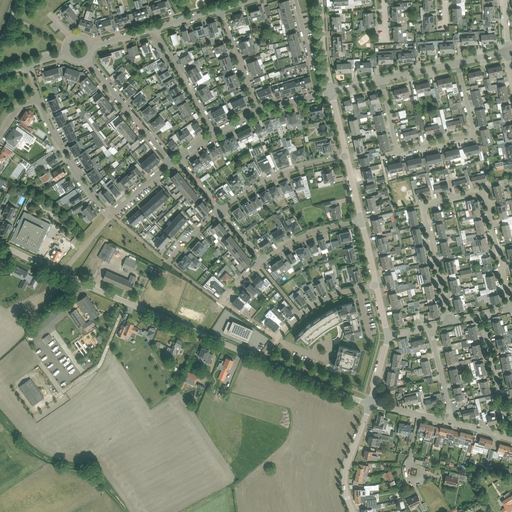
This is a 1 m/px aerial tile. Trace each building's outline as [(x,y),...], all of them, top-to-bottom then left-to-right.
[(152,15),(151,13),(154,12),(154,14),(160,12),(161,12),(157,0),(154,1),(155,4),(149,6),(152,15)] [(160,0),(158,0),(157,0),(161,12),(162,12),(162,11),(167,10),(167,8),(171,7),(167,1),(162,2),(160,0)] [(331,1),(332,9),(338,9),(342,9),(340,0),(334,0),(334,1),(331,1)] [(347,0),(340,0),(342,9),(342,6),(345,6),(345,8),(352,8),(351,0),(349,0),(348,0),(347,0)] [(351,0),(352,8),(355,8),(355,5),(361,5),(360,0),(351,0)] [(137,11),(131,13),(133,20),(136,19),(137,21),(142,19),(143,19),(140,7),(139,7),(137,1),(134,1),(137,11)] [(392,7),(393,14),(401,13),(400,9),(404,9),(404,6),(408,6),(407,3),(404,3),(396,3),(396,6),(392,7)] [(420,7),(421,14),(428,13),(428,10),(432,10),(432,3),(424,4),(424,7),(420,7)] [(67,4),(61,9),(64,11),(62,13),(66,17),(66,18),(78,8),(79,7),(77,4),(73,7),(71,9),(67,4)] [(489,4),(482,4),(482,10),(485,10),(486,14),(494,13),(494,6),(489,7),(489,4)] [(120,8),(121,13),(125,24),(126,24),(131,22),(130,21),(133,20),(131,13),(125,15),(122,5),(119,6),(120,8)] [(453,9),(453,16),(461,15),(465,15),(465,11),(465,5),(457,5),(457,9),(453,9)] [(143,6),(140,7),(143,19),(144,19),(149,17),(149,15),(152,15),(149,6),(149,8),(144,10),(143,6)] [(78,8),(66,18),(67,19),(71,23),(72,22),(74,24),(78,20),(78,19),(75,15),(80,11),(78,8)] [(114,18),(113,19),(115,25),(118,25),(118,26),(123,25),(125,24),(121,13),(120,8),(116,9),(117,13),(113,14),(114,18)] [(259,9),(250,12),(252,18),(257,16),(258,21),(266,19),(263,10),(260,11),(259,9)] [(78,20),(74,24),(76,26),(76,28),(78,28),(81,28),(83,29),(85,29),(90,11),(87,10),(84,20),(78,19),(78,20)] [(368,13),(368,10),(358,10),(359,17),(364,17),(364,20),(372,20),(372,13),(368,13)] [(90,11),(85,29),(86,30),(88,31),(91,32),(93,33),(94,32),(96,31),(95,26),(95,24),(93,23),(94,19),(91,18),(93,12),(90,11)] [(290,11),(282,13),(279,14),(280,19),(281,19),(283,18),(292,16),(290,11)] [(237,25),(241,24),(242,25),(244,25),(244,26),(250,24),(250,22),(248,18),(245,19),(244,18),(243,18),(242,14),(240,14),(240,13),(236,14),(236,15),(235,16),(235,19),(233,20),(234,23),(233,24),(235,28),(238,27),(237,25)] [(332,17),(333,24),(341,24),(340,20),(344,20),(343,13),(336,14),(336,17),(332,17)] [(401,13),(393,14),(393,20),(397,20),(397,23),(405,23),(405,22),(407,22),(406,18),(405,16),(401,17),(401,13)] [(428,13),(421,14),(421,20),(422,20),(422,23),(425,23),(425,24),(433,23),(433,16),(429,16),(428,13)] [(483,24),(484,24),(490,23),(490,20),(495,20),(494,13),(486,14),(486,18),(483,18),(483,24)] [(461,15),(453,16),(453,22),(457,22),(458,25),(467,25),(466,19),(461,19),(461,15)] [(106,17),(103,18),(106,30),(107,29),(112,28),(112,26),(115,25),(113,19),(107,20),(106,17)] [(100,22),(95,24),(95,26),(96,31),(99,30),(100,32),(105,30),(106,30),(103,18),(99,19),(100,22)] [(357,30),(353,30),(353,33),(361,33),(361,30),(369,30),(369,27),(373,27),(372,20),(364,20),(360,20),(361,24),(359,24),(359,28),(357,30)] [(208,31),(209,34),(210,39),(216,37),(214,32),(218,31),(215,21),(209,23),(211,30),(208,31)] [(293,22),(285,24),(282,24),(281,25),(281,27),(281,29),(283,30),(283,33),(285,32),(291,31),(290,28),(294,27),(293,26),(294,26),(293,22)] [(337,34),(345,33),(344,23),(341,24),(333,24),(333,31),(337,31),(337,34)] [(393,27),(394,33),(402,33),(402,29),(406,29),(405,23),(397,23),(398,26),(393,27)] [(422,34),(425,34),(430,33),(430,30),(434,30),(433,23),(425,24),(425,27),(421,27),(422,34)] [(194,30),(195,32),(195,34),(197,34),(197,37),(200,36),(200,37),(209,34),(208,31),(206,27),(204,28),(203,25),(195,28),(195,30),(194,30)] [(182,35),(183,39),(184,39),(185,41),(188,40),(188,43),(192,42),(192,43),(196,42),(193,33),(190,34),(190,33),(188,33),(187,30),(182,31),(183,35),(182,35)] [(291,31),(285,32),(286,36),(288,35),(289,40),(297,38),(296,34),(295,33),(292,34),(291,31)] [(484,31),(478,32),(478,38),(482,38),(482,44),(489,43),(488,35),(485,35),(484,31)] [(458,40),(457,40),(462,40),(462,45),(469,44),(468,36),(468,32),(458,33),(458,34),(458,39),(458,40)] [(472,32),(468,32),(468,36),(469,44),(476,44),(475,38),(478,38),(478,32),(472,32)] [(169,36),(169,37),(168,37),(168,38),(169,39),(172,45),(173,45),(172,44),(173,44),(174,45),(179,43),(179,41),(181,40),(180,35),(177,36),(176,33),(171,35),(170,35),(169,35),(169,36)] [(333,37),(334,44),(342,43),(342,40),(345,40),(345,33),(337,34),(337,37),(333,37)] [(402,33),(394,33),(394,40),(398,40),(399,43),(407,43),(406,36),(402,37),(402,33)] [(446,40),(447,44),(447,52),(454,52),(454,46),(457,46),(457,40),(458,40),(458,39),(458,34),(455,34),(453,37),(453,40),(446,40)] [(242,44),(241,44),(242,48),(254,44),(252,39),(251,39),(250,36),(244,38),(245,41),(241,42),(242,44)] [(420,37),(416,37),(417,49),(420,48),(420,54),(427,54),(426,41),(426,42),(426,46),(423,46),(423,42),(420,42),(420,37)] [(430,41),(426,41),(427,54),(434,53),(434,48),(437,47),(436,41),(430,41)] [(443,41),(436,41),(437,47),(440,47),(440,53),(447,52),(447,44),(443,44),(443,41)] [(140,47),(141,52),(142,54),(143,57),(152,54),(156,59),(160,56),(156,49),(155,50),(154,48),(154,49),(153,48),(154,47),(153,47),(151,44),(149,45),(149,42),(144,43),(144,44),(142,45),(143,46),(140,47)] [(299,43),(290,45),(287,46),(289,51),(292,51),(300,49),(299,43)] [(342,43),(334,44),(334,51),(338,51),(339,54),(345,53),(346,53),(346,47),(342,47),(342,43)] [(216,54),(217,57),(223,55),(222,52),(225,50),(225,49),(226,49),(224,44),(215,47),(217,53),(216,54)] [(254,44),(242,48),(244,53),(245,53),(246,54),(249,53),(250,56),(255,54),(256,53),(255,49),(255,47),(255,45),(254,44)] [(128,49),(129,54),(130,55),(126,56),(128,62),(129,61),(131,63),(135,61),(134,59),(136,58),(140,57),(137,45),(132,47),(128,49)] [(378,45),(375,46),(375,58),(379,58),(379,63),(386,63),(385,51),(379,51),(378,45)] [(101,60),(103,62),(102,63),(101,62),(110,74),(114,71),(111,66),(112,66),(112,65),(113,65),(114,64),(114,63),(114,62),(114,61),(114,60),(114,59),(116,59),(122,56),(121,50),(123,50),(122,49),(103,55),(103,56),(107,54),(107,56),(102,57),(101,57),(101,58),(101,59),(101,60)] [(409,53),(405,54),(406,62),(413,61),(412,56),(415,55),(415,49),(409,49),(409,53)] [(389,51),(385,51),(386,63),(393,63),(392,57),(396,57),(395,50),(389,51)] [(401,50),(395,50),(396,57),(399,57),(399,62),(406,62),(405,54),(405,52),(402,53),(401,50)] [(180,59),(183,63),(184,63),(184,64),(187,62),(189,65),(195,62),(193,59),(191,59),(188,54),(180,59)] [(301,54),(293,56),(294,61),(293,62),(294,65),(299,63),(299,60),(305,59),(304,56),(302,56),(301,54)] [(223,55),(217,57),(218,60),(220,60),(222,65),(231,62),(229,57),(228,58),(227,57),(224,58),(223,55)] [(249,64),(249,65),(250,69),(259,66),(263,64),(261,59),(262,58),(260,55),(251,58),(253,62),(249,63),(249,64)] [(368,63),(364,63),(364,71),(371,71),(371,65),(374,65),(374,58),(367,59),(368,63)] [(348,64),(344,64),(344,72),(351,72),(351,66),(354,66),(354,59),(347,60),(348,64)] [(360,59),(354,59),(354,66),(357,66),(357,71),(364,71),(364,63),(360,63),(360,59)] [(189,72),(188,73),(190,77),(199,72),(201,71),(199,66),(200,65),(197,60),(195,62),(193,62),(189,65),(191,69),(188,71),(189,72)] [(157,67),(160,72),(164,69),(167,68),(166,67),(167,66),(165,63),(164,63),(164,62),(163,63),(162,61),(157,64),(155,61),(145,67),(147,70),(149,69),(150,70),(153,69),(154,69),(157,67)] [(231,62),(222,65),(224,71),(222,71),(223,75),(229,72),(228,69),(232,68),(231,67),(232,66),(231,62)] [(123,66),(118,71),(114,74),(116,77),(116,78),(115,79),(116,80),(115,83),(118,83),(120,85),(127,79),(124,75),(125,75),(125,73),(125,72),(125,70),(123,66)] [(259,66),(250,69),(252,74),(253,73),(253,75),(257,73),(258,76),(264,74),(263,71),(261,71),(259,66)] [(501,66),(494,67),(496,75),(503,74),(501,66)] [(64,68),(61,69),(63,74),(62,75),(67,77),(66,80),(68,81),(70,81),(73,70),(72,70),(69,69),(67,68),(65,67),(64,68)] [(488,69),(489,74),(490,81),(493,80),(492,76),(496,75),(494,67),(488,69)] [(53,69),(52,70),(55,81),(58,80),(57,77),(62,75),(63,74),(61,69),(58,70),(58,68),(53,70),(53,69)] [(159,82),(167,78),(171,75),(168,70),(166,72),(164,69),(160,72),(155,75),(159,82)] [(46,73),(43,74),(45,81),(51,79),(52,82),(55,81),(52,70),(50,70),(45,72),(46,73)] [(73,70),(70,81),(73,82),(74,79),(79,81),(80,79),(84,76),(82,74),(82,72),(79,72),(77,71),(74,71),(73,70)] [(481,70),(474,72),(476,80),(483,78),(481,70)] [(199,72),(190,77),(193,81),(194,80),(194,82),(198,80),(200,84),(206,81),(207,80),(206,77),(204,78),(203,76),(202,77),(199,72)] [(229,72),(223,75),(225,78),(226,77),(228,83),(237,80),(236,75),(235,75),(234,74),(231,76),(229,72)] [(476,80),(474,72),(468,73),(470,81),(476,80)] [(76,94),(91,82),(90,81),(87,77),(86,78),(84,76),(80,79),(79,81),(82,85),(80,87),(82,89),(76,94)] [(303,76),(298,77),(299,80),(301,89),(307,87),(304,79),(303,76)] [(298,77),(293,79),(294,82),(296,90),(301,89),(299,80),(298,77)] [(450,77),(444,79),(446,90),(453,88),(454,93),(458,92),(456,84),(452,85),(450,77)] [(129,97),(133,94),(133,95),(135,93),(136,91),(133,88),(134,87),(132,85),(136,82),(133,78),(128,82),(130,84),(123,90),(129,97)] [(167,78),(159,82),(158,83),(160,86),(161,85),(162,86),(163,87),(166,86),(167,88),(173,85),(176,83),(175,82),(176,81),(174,79),(173,79),(173,78),(168,81),(167,78)] [(288,80),(289,83),(291,92),(296,90),(294,82),(293,79),(288,80)] [(438,91),(435,92),(437,100),(438,102),(441,102),(440,98),(439,93),(443,92),(443,91),(446,90),(444,79),(437,80),(438,85),(439,88),(438,88),(438,91)] [(237,80),(228,83),(230,89),(229,89),(230,93),(233,92),(236,90),(235,87),(238,86),(238,85),(239,84),(237,80)] [(283,82),(283,85),(286,93),(291,92),(289,83),(288,80),(283,82)] [(200,91),(199,92),(201,96),(210,91),(207,86),(208,85),(206,81),(200,84),(202,88),(199,90),(200,91)] [(91,82),(76,94),(78,97),(87,90),(91,95),(96,91),(94,88),(95,87),(92,83),(91,82)] [(283,82),(277,84),(278,86),(281,95),(286,93),(283,85),(283,82)] [(429,82),(422,84),(424,92),(425,95),(431,94),(430,90),(429,82)] [(277,84),(272,85),(273,88),(274,91),(275,96),(281,95),(278,86),(277,84)] [(422,84),(415,85),(417,93),(424,92),(422,84)] [(173,85),(167,88),(164,90),(167,95),(170,93),(172,96),(176,93),(180,91),(177,86),(172,89),(170,86),(173,85)] [(269,88),(263,90),(267,99),(271,97),(271,96),(272,96),(271,92),(274,91),(273,88),(272,85),(269,86),(269,88)] [(497,94),(499,94),(507,92),(506,85),(495,88),(497,94)] [(407,87),(400,89),(403,99),(409,98),(407,87)] [(403,99),(400,89),(394,90),(396,101),(403,99)] [(142,90),(135,95),(137,98),(134,101),(133,102),(136,105),(137,104),(139,108),(147,101),(142,96),(145,94),(142,90)] [(210,91),(201,96),(204,100),(205,100),(205,101),(209,99),(210,102),(216,99),(214,95),(215,95),(212,90),(210,91)] [(263,90),(258,92),(261,100),(262,100),(262,101),(267,99),(263,90)] [(471,92),(473,99),(481,97),(479,90),(471,92)] [(91,102),(94,99),(98,104),(105,98),(101,93),(98,95),(97,93),(97,92),(89,99),(91,102)] [(496,99),(497,104),(507,102),(506,99),(508,99),(507,92),(499,94),(500,98),(496,99)] [(167,99),(169,102),(170,101),(170,102),(172,103),(175,101),(176,104),(182,100),(185,99),(184,97),(185,97),(183,94),(182,95),(182,94),(177,96),(176,93),(172,96),(167,99)] [(48,101),(50,106),(59,103),(60,102),(57,94),(50,97),(51,99),(48,101)] [(370,96),(371,100),(372,103),(372,106),(376,105),(375,102),(379,102),(377,94),(370,96)] [(247,96),(237,101),(241,109),(246,107),(245,106),(247,105),(246,104),(249,102),(247,96)] [(357,99),(358,103),(359,106),(360,109),(366,108),(366,105),(369,104),(368,100),(365,101),(364,97),(357,99)] [(481,97),(473,99),(475,107),(483,105),(481,97)] [(105,98),(98,104),(101,108),(109,102),(105,98)] [(448,99),(450,104),(450,107),(457,106),(456,103),(453,103),(452,98),(448,99)] [(182,100),(176,104),(172,106),(174,110),(176,109),(177,110),(179,109),(180,112),(189,107),(186,101),(183,103),(182,100)] [(346,111),(349,111),(350,111),(353,111),(355,117),(356,117),(358,116),(356,110),(355,104),(352,105),(351,100),(344,102),(346,111)] [(228,103),(229,105),(231,109),(234,108),(235,111),(237,110),(237,111),(241,109),(237,101),(232,103),(231,102),(228,103)] [(109,102),(101,108),(99,110),(103,114),(105,113),(112,107),(109,102)] [(507,102),(497,104),(498,110),(502,109),(503,113),(511,111),(510,104),(507,105),(507,102)] [(59,103),(50,106),(52,112),(61,108),(59,103)] [(85,111),(83,108),(84,107),(82,105),(79,108),(81,111),(83,113),(84,115),(85,114),(87,112),(88,112),(87,110),(85,111)] [(217,109),(217,110),(222,119),(226,117),(226,116),(227,115),(225,112),(228,110),(226,106),(225,105),(217,109)] [(311,108),(312,112),(312,115),(316,115),(317,118),(324,116),(323,113),(324,113),(322,105),(311,108)] [(152,108),(150,106),(142,112),(148,120),(152,117),(154,116),(154,115),(156,114),(156,113),(158,111),(154,106),(152,108)] [(112,107),(105,113),(103,114),(107,119),(104,122),(106,124),(116,116),(114,114),(117,112),(113,107),(112,107)] [(189,107),(180,112),(182,114),(179,115),(182,121),(190,117),(188,114),(192,112),(189,107)] [(55,117),(57,122),(67,117),(65,112),(68,111),(67,108),(60,111),(61,114),(55,117)] [(476,111),(478,118),(485,116),(483,109),(476,111)] [(21,121),(19,124),(28,130),(30,127),(27,126),(32,119),(36,122),(38,121),(36,114),(34,115),(33,114),(34,113),(29,110),(29,111),(27,110),(22,118),(21,117),(20,119),(22,121),(21,122),(21,121)] [(214,116),(216,121),(217,120),(217,121),(222,119),(217,110),(212,113),(211,111),(207,112),(211,118),(214,116)] [(403,110),(399,112),(399,116),(400,119),(407,117),(405,110),(403,110)] [(437,122),(431,123),(433,132),(440,131),(439,125),(443,124),(442,120),(439,110),(437,110),(438,117),(436,117),(437,122)] [(511,116),(511,111),(503,113),(500,113),(501,120),(503,119),(504,119),(511,117),(511,116)] [(288,117),(285,118),(286,123),(288,129),(292,128),(290,123),(294,122),(294,123),(298,122),(295,112),(292,113),(291,112),(288,113),(288,114),(287,114),(288,117)] [(349,121),(351,128),(358,126),(358,123),(361,122),(360,119),(368,117),(368,116),(367,114),(361,115),(358,116),(356,117),(356,119),(349,121)] [(374,116),(376,124),(383,122),(382,114),(374,116)] [(418,115),(420,124),(421,130),(422,130),(426,130),(427,134),(433,132),(431,123),(428,124),(428,127),(425,128),(424,120),(422,121),(421,114),(418,115)] [(278,120),(274,121),(278,131),(280,135),(283,134),(282,126),(282,124),(286,123),(285,118),(284,115),(279,116),(280,117),(277,118),(278,120)] [(464,115),(453,118),(455,127),(462,126),(461,124),(466,123),(464,115)] [(485,116),(478,118),(479,126),(487,124),(485,116)] [(67,117),(57,122),(59,127),(62,126),(70,123),(69,122),(67,117)] [(118,128),(125,122),(121,117),(118,120),(116,118),(117,117),(116,117),(107,125),(108,124),(110,127),(112,125),(115,129),(113,132),(118,128)] [(162,121),(159,118),(155,120),(155,121),(151,124),(152,124),(151,125),(153,128),(154,127),(157,130),(163,125),(167,130),(173,126),(170,122),(168,124),(167,122),(165,123),(163,120),(162,121)] [(446,120),(447,124),(448,129),(455,127),(453,118),(446,120)] [(263,122),(266,128),(268,132),(272,130),(274,133),(278,131),(274,121),(271,123),(270,119),(263,122)] [(69,122),(70,123),(62,126),(64,131),(72,127),(75,126),(72,121),(70,122),(69,122)] [(504,123),(501,123),(503,133),(507,132),(511,131),(511,124),(510,121),(504,123)] [(125,122),(118,128),(122,133),(129,127),(125,122)] [(192,122),(188,125),(192,130),(194,129),(198,134),(200,132),(200,133),(202,131),(203,130),(197,122),(195,124),(194,123),(192,122)] [(383,122),(376,124),(377,131),(385,130),(383,122)] [(253,126),(256,132),(257,134),(259,133),(261,135),(262,135),(263,137),(268,134),(268,132),(266,128),(262,129),(260,123),(253,126)] [(325,124),(319,125),(319,128),(318,128),(320,136),(328,134),(327,129),(326,130),(325,124)] [(185,131),(182,133),(188,140),(189,140),(189,141),(191,139),(190,139),(193,137),(189,132),(192,130),(188,125),(184,127),(184,130),(185,131)] [(8,141),(5,146),(9,149),(12,151),(15,147),(15,146),(19,140),(22,142),(23,140),(26,142),(27,141),(31,144),(34,138),(17,126),(15,130),(14,129),(12,131),(10,134),(9,135),(9,136),(6,139),(8,141)] [(358,126),(351,128),(352,135),(361,132),(362,135),(365,134),(364,131),(365,131),(362,129),(359,130),(358,126)] [(72,127),(64,131),(67,136),(75,132),(72,127)] [(129,127),(122,133),(125,137),(133,131),(129,127)] [(250,127),(244,131),(248,139),(252,137),(254,142),(260,139),(257,134),(256,132),(253,134),(250,127)] [(409,128),(410,131),(412,137),(418,136),(417,130),(413,130),(412,127),(409,128)] [(409,128),(408,128),(403,129),(405,139),(412,137),(410,131),(409,128)] [(488,129),(485,129),(481,130),(484,146),(492,144),(488,129)] [(133,131),(125,137),(129,142),(136,136),(133,131)] [(240,140),(237,142),(239,145),(241,149),(246,146),(244,141),(248,139),(244,131),(237,134),(240,140)] [(75,132),(67,136),(69,141),(77,138),(75,132)] [(175,134),(173,135),(177,141),(180,139),(183,144),(186,142),(186,143),(188,142),(187,141),(188,140),(182,133),(180,134),(179,133),(177,133),(175,134)] [(378,135),(380,143),(388,141),(386,133),(378,135)] [(168,143),(169,144),(168,145),(169,146),(170,146),(173,151),(174,150),(175,151),(176,150),(176,149),(178,147),(175,142),(177,141),(173,135),(170,138),(170,140),(170,141),(168,143)] [(137,136),(136,136),(129,142),(127,144),(133,151),(139,145),(138,143),(141,141),(137,136)] [(231,144),(228,146),(230,150),(231,152),(237,149),(236,147),(239,145),(237,142),(234,136),(228,139),(231,144)] [(354,140),(355,147),(363,145),(362,141),(365,141),(364,137),(354,140)] [(327,139),(314,142),(316,148),(319,147),(321,146),(322,150),(323,149),(324,155),(328,154),(328,152),(332,151),(332,150),(333,150),(332,147),(331,147),(330,142),(327,143),(327,139)] [(220,147),(217,149),(220,154),(221,155),(224,153),(225,153),(227,152),(228,152),(228,151),(230,150),(228,146),(225,141),(219,144),(221,147),(220,147)] [(388,141),(380,143),(381,145),(382,150),(389,149),(388,141)] [(72,146),(69,147),(72,152),(81,147),(80,146),(78,142),(77,143),(72,146)] [(504,143),(498,144),(497,144),(498,148),(502,147),(503,151),(502,151),(503,155),(511,152),(511,145),(510,145),(509,142),(505,143),(504,143)] [(363,145),(355,147),(357,153),(367,151),(367,148),(364,149),(363,145)] [(478,145),(471,146),(473,154),(479,152),(482,151),(481,145),(478,146),(478,145)] [(81,147),(72,152),(75,157),(78,156),(84,151),(86,151),(82,146),(81,147)] [(110,148),(108,149),(110,151),(112,153),(113,155),(118,151),(114,147),(113,148),(112,146),(109,148),(110,148)] [(211,154),(209,155),(212,160),(213,162),(217,159),(215,157),(220,154),(217,149),(215,146),(209,150),(211,154)] [(462,149),(464,159),(464,160),(467,159),(466,158),(467,158),(466,155),(473,154),(471,146),(464,148),(464,149),(462,149)] [(12,153),(4,147),(0,153),(0,152),(0,169),(2,171),(2,170),(5,167),(4,167),(5,166),(2,163),(7,156),(9,158),(12,153)] [(294,147),(291,147),(293,152),(294,156),(295,161),(307,158),(305,153),(304,148),(297,150),(295,151),(294,147)] [(84,151),(78,156),(81,160),(87,156),(89,155),(90,155),(88,152),(91,150),(90,148),(86,151),(84,151)] [(287,148),(273,153),(275,159),(275,160),(276,162),(278,167),(279,167),(280,168),(283,167),(283,166),(289,163),(286,155),(289,154),(288,149),(287,148)] [(459,149),(452,151),(454,158),(454,160),(461,158),(461,159),(464,159),(462,149),(459,150),(459,149)] [(368,154),(369,157),(360,159),(361,166),(373,163),(372,160),(374,159),(373,155),(379,154),(379,151),(376,152),(368,154)] [(445,153),(443,154),(444,160),(454,158),(452,151),(445,152),(445,153)] [(205,162),(202,164),(205,168),(206,169),(211,166),(210,164),(209,161),(212,160),(209,155),(206,152),(205,153),(204,152),(201,154),(202,155),(201,156),(205,162)] [(511,152),(503,155),(505,154),(506,158),(505,158),(505,161),(504,161),(504,164),(511,163),(510,161),(511,160),(511,152)] [(149,157),(156,164),(160,161),(154,153),(149,157)] [(50,156),(49,156),(47,154),(37,160),(40,165),(41,166),(45,164),(45,165),(46,165),(49,163),(51,166),(58,161),(56,159),(57,158),(54,154),(50,157),(50,156)] [(268,160),(259,164),(262,171),(264,170),(265,173),(271,170),(270,168),(272,167),(271,166),(275,165),(270,154),(266,156),(268,160)] [(440,154),(433,155),(435,162),(444,160),(443,154),(440,154)] [(87,156),(81,160),(84,165),(92,160),(89,155),(87,156)] [(426,158),(424,158),(425,165),(427,172),(430,172),(428,164),(435,162),(433,155),(426,157),(426,158)] [(92,160),(84,165),(87,170),(91,167),(97,163),(95,161),(97,159),(96,157),(92,160)] [(145,160),(151,168),(156,164),(149,157),(145,160)] [(205,168),(202,164),(198,158),(191,163),(196,170),(201,167),(203,169),(205,168)] [(421,158),(414,159),(416,167),(425,165),(424,158),(421,159),(421,158)] [(407,162),(404,163),(406,169),(407,172),(410,171),(409,168),(416,167),(414,159),(407,161),(407,162)] [(140,164),(147,172),(151,168),(145,160),(140,164)] [(249,170),(244,173),(246,177),(248,177),(250,181),(256,178),(255,177),(258,176),(255,171),(258,169),(254,161),(248,164),(249,166),(247,168),(249,170)] [(401,162),(395,164),(396,171),(406,169),(404,163),(402,163),(401,162)] [(26,170),(25,172),(28,175),(31,173),(36,170),(35,168),(32,163),(30,165),(26,170)] [(93,170),(87,174),(88,176),(87,176),(89,178),(90,179),(100,173),(96,168),(98,166),(97,163),(91,167),(93,170)] [(131,171),(137,179),(138,179),(142,174),(140,172),(143,170),(137,163),(130,169),(131,171)] [(372,169),(368,170),(363,171),(364,179),(372,177),(371,173),(375,172),(376,171),(375,169),(382,167),(382,164),(377,165),(371,166),(372,169)] [(385,167),(387,173),(388,176),(390,176),(390,173),(396,171),(395,164),(388,165),(388,166),(385,167)] [(63,171),(61,168),(48,176),(46,174),(41,177),(44,182),(49,179),(49,178),(53,175),(56,180),(63,175),(64,176),(67,174),(65,171),(63,171)] [(315,172),(316,176),(320,175),(320,176),(322,175),(323,181),(321,181),(322,182),(318,183),(319,188),(331,185),(330,182),(334,181),(333,178),(332,179),(332,177),(333,177),(332,172),(331,173),(331,171),(330,171),(331,172),(330,172),(329,169),(323,170),(315,172)] [(477,174),(478,176),(479,182),(486,181),(485,174),(483,170),(480,171),(481,173),(478,173),(477,174)] [(131,171),(127,175),(133,182),(137,179),(131,171)] [(228,181),(232,187),(233,188),(234,188),(236,190),(239,188),(239,187),(241,186),(240,184),(242,183),(241,181),(244,179),(239,171),(234,174),(236,176),(228,181)] [(173,176),(170,178),(174,183),(181,177),(178,172),(175,175),(175,174),(173,176)] [(103,177),(100,173),(90,179),(91,180),(91,181),(92,183),(92,182),(93,183),(103,177)] [(446,179),(440,181),(442,191),(449,189),(447,181),(450,180),(448,173),(445,174),(446,179)] [(471,175),(471,177),(473,184),(479,182),(478,176),(477,174),(471,175)] [(127,175),(122,179),(129,186),(133,182),(127,175)] [(459,180),(461,187),(468,185),(466,176),(465,176),(465,175),(459,177),(459,178),(459,180)] [(129,186),(122,179),(120,176),(113,182),(114,183),(118,188),(120,186),(124,190),(129,186)] [(303,181),(301,176),(292,179),(295,190),(302,187),(305,197),(311,195),(307,180),(303,181)] [(181,177),(174,183),(177,187),(185,181),(181,177)] [(368,192),(369,195),(372,194),(372,191),(374,191),(376,190),(375,187),(377,187),(376,182),(378,182),(378,183),(381,182),(386,181),(385,177),(380,178),(372,180),(373,184),(366,186),(368,192)] [(452,179),(452,180),(454,188),(461,187),(459,180),(459,178),(452,179)] [(493,186),(495,193),(504,191),(503,185),(504,183),(508,182),(508,178),(498,180),(499,185),(493,186)] [(60,181),(53,186),(55,190),(56,190),(60,196),(66,192),(66,193),(72,189),(71,188),(74,186),(74,185),(71,181),(70,180),(70,179),(62,184),(60,181)] [(411,182),(414,194),(416,194),(417,197),(424,195),(422,189),(422,186),(421,186),(422,187),(418,187),(417,187),(416,180),(411,181),(411,182)] [(185,181),(177,187),(181,191),(188,185),(185,181)] [(282,184),(280,185),(284,194),(288,192),(290,197),(292,197),(295,205),(299,203),(291,185),(288,186),(286,181),(282,183),(282,184)] [(433,182),(434,186),(435,187),(435,189),(436,192),(442,191),(440,181),(434,182),(433,182)] [(107,190),(110,194),(112,192),(116,197),(121,193),(113,183),(110,186),(109,184),(107,186),(105,183),(103,185),(105,188),(107,190)] [(216,190),(218,193),(217,194),(221,201),(228,196),(225,191),(226,190),(227,192),(231,189),(228,185),(227,183),(223,186),(223,185),(216,190)] [(188,185),(181,191),(184,195),(191,189),(188,185)] [(422,186),(422,189),(424,195),(430,193),(429,187),(426,188),(426,185),(422,186)] [(269,189),(270,192),(272,196),(276,202),(279,201),(277,196),(280,195),(280,194),(281,194),(281,195),(283,194),(280,187),(277,188),(276,187),(273,188),(273,187),(269,189)] [(191,189),(184,195),(188,199),(195,193),(191,189)] [(77,195),(74,190),(60,199),(62,202),(63,204),(69,200),(72,205),(83,198),(80,193),(77,195)] [(114,199),(110,194),(107,190),(104,193),(102,190),(97,194),(101,199),(104,197),(109,203),(114,199)] [(162,190),(157,193),(164,201),(169,197),(162,190)] [(367,198),(368,204),(375,203),(375,200),(380,198),(379,197),(382,195),(388,193),(388,190),(372,194),(369,195),(367,195),(368,198),(367,198)] [(259,194),(262,199),(264,203),(268,201),(271,204),(274,202),(271,197),(272,196),(270,192),(267,194),(265,191),(259,194)] [(504,191),(495,193),(496,200),(503,198),(502,198),(505,197),(504,191)] [(157,193),(153,197),(160,205),(164,201),(157,193)] [(195,193),(188,199),(191,203),(190,204),(192,207),(197,203),(195,200),(198,197),(195,193)] [(250,200),(252,203),(256,208),(260,206),(261,208),(266,205),(264,203),(262,199),(260,201),(257,196),(250,200)] [(153,197),(149,201),(156,209),(160,205),(153,197)] [(467,204),(471,203),(472,209),(479,208),(478,201),(474,202),(474,199),(466,201),(467,204)] [(504,205),(498,206),(499,213),(506,211),(508,211),(507,207),(507,204),(510,203),(511,202),(511,199),(509,200),(503,202),(504,205)] [(149,201),(145,205),(151,212),(156,209),(149,201)] [(330,201),(325,203),(323,203),(324,209),(330,207),(332,219),(341,217),(340,213),(341,213),(340,209),(339,210),(338,205),(331,207),(331,206),(330,201)] [(197,203),(192,207),(194,209),(195,208),(198,212),(206,206),(202,202),(198,205),(197,203)] [(258,213),(256,208),(252,203),(249,204),(248,202),(245,203),(244,203),(243,204),(243,205),(242,206),(247,214),(252,211),(255,215),(258,213)] [(88,221),(90,220),(90,221),(97,215),(89,205),(85,208),(84,207),(84,206),(82,203),(81,204),(81,203),(72,209),(73,209),(72,209),(75,213),(80,209),(82,210),(82,211),(87,216),(85,218),(85,219),(87,221),(88,221)] [(375,203),(368,204),(370,210),(372,210),(372,213),(381,211),(380,209),(383,209),(382,205),(376,206),(375,203)] [(2,216),(6,218),(5,221),(0,230),(0,233),(7,236),(13,225),(9,223),(10,220),(11,220),(12,216),(13,216),(15,212),(14,212),(16,208),(8,204),(6,208),(4,212),(2,216)] [(145,205),(140,209),(147,216),(151,212),(145,205)] [(206,206),(198,212),(195,214),(199,218),(201,221),(204,219),(208,215),(208,214),(207,213),(209,210),(206,206)] [(242,212),(239,207),(232,212),(233,215),(234,215),(238,220),(242,218),(243,220),(248,217),(244,210),(242,212)] [(412,208),(407,209),(407,212),(408,212),(410,220),(417,218),(415,210),(412,210),(412,208)] [(462,221),(469,219),(474,218),(477,218),(477,215),(480,214),(479,208),(472,209),(468,210),(469,216),(465,217),(465,220),(462,221)] [(140,220),(144,217),(138,210),(134,214),(140,220)] [(10,240),(12,241),(37,253),(50,224),(24,211),(10,240)] [(438,219),(438,221),(444,220),(443,218),(442,218),(440,211),(434,213),(435,220),(438,219)] [(506,211),(499,213),(500,219),(507,218),(508,221),(511,219),(511,216),(509,217),(508,211),(506,211)] [(187,220),(180,213),(176,218),(183,224),(187,220)] [(136,223),(140,220),(134,214),(131,217),(136,223)] [(133,227),(136,223),(131,217),(127,220),(133,227)] [(183,224),(176,218),(172,222),(179,228),(183,224)] [(291,229),(293,232),(294,231),(295,232),(300,229),(296,221),(292,223),(290,219),(286,221),(284,218),(280,220),(286,232),(291,229)] [(372,221),(373,227),(383,224),(385,224),(384,220),(382,220),(382,218),(379,219),(372,221)] [(475,221),(476,227),(483,226),(481,219),(475,221)] [(502,226),(503,232),(511,230),(511,226),(511,224),(511,223),(511,219),(508,221),(508,224),(502,226)] [(437,224),(438,231),(444,230),(448,229),(446,220),(444,220),(438,221),(439,224),(437,224)] [(179,228),(172,222),(168,226),(176,233),(179,228)] [(391,232),(386,233),(397,231),(396,228),(395,222),(392,222),(393,228),(390,229),(391,232)] [(213,235),(215,233),(223,227),(219,223),(212,228),(210,226),(208,228),(213,235)] [(255,227),(253,224),(245,229),(247,232),(255,227)] [(278,230),(272,234),(276,241),(282,238),(282,237),(285,235),(284,234),(286,233),(282,224),(277,227),(278,230)] [(383,224),(373,227),(375,233),(382,231),(381,228),(383,228),(384,226),(383,224)] [(176,233),(168,226),(164,230),(172,237),(176,233)] [(483,226),(476,227),(477,234),(484,233),(483,226)] [(223,227),(215,233),(219,237),(217,238),(220,241),(224,236),(223,234),(226,231),(223,227)] [(416,227),(411,228),(411,230),(413,230),(414,237),(421,235),(419,228),(417,229),(416,227)] [(444,230),(438,231),(440,238),(442,237),(443,240),(448,239),(448,238),(447,237),(447,236),(446,236),(444,230)] [(511,230),(503,232),(505,239),(505,238),(506,242),(511,240),(511,230)] [(397,231),(386,233),(387,237),(395,235),(397,240),(399,240),(398,234),(397,231)] [(269,243),(270,243),(270,242),(273,240),(268,232),(261,237),(264,240),(258,243),(263,250),(265,249),(266,250),(268,248),(268,247),(271,245),(269,243)] [(342,232),(343,233),(340,234),(341,241),(331,243),(332,248),(349,244),(349,241),(351,240),(350,232),(347,232),(342,232)] [(167,243),(170,239),(164,233),(160,237),(167,243)] [(421,235),(414,237),(416,243),(414,243),(415,245),(420,244),(420,242),(422,242),(421,235)] [(71,242),(74,245),(79,238),(76,236),(71,242)] [(224,236),(220,241),(222,243),(220,244),(224,248),(226,246),(233,240),(230,236),(226,239),(224,236)] [(163,246),(167,243),(160,237),(157,241),(163,246)] [(328,252),(333,251),(332,248),(331,243),(331,242),(326,244),(324,238),(323,238),(323,237),(319,238),(319,239),(318,240),(320,247),(321,250),(327,248),(328,252)] [(376,239),(378,245),(385,243),(388,242),(387,237),(386,237),(376,239)] [(473,237),(462,240),(463,244),(465,243),(467,242),(467,243),(472,242),(474,242),(475,242),(476,246),(472,247),(487,244),(485,237),(475,240),(474,240),(473,237)] [(199,241),(192,250),(197,255),(204,246),(207,248),(210,245),(205,239),(201,243),(199,241)] [(233,240),(226,246),(230,250),(237,244),(233,240)] [(160,250),(163,246),(157,241),(154,244),(160,250)] [(310,244),(309,245),(313,254),(319,252),(319,253),(322,252),(321,250),(320,247),(317,248),(315,242),(314,242),(314,241),(310,243),(310,244)] [(385,243),(378,245),(379,251),(390,248),(388,242),(385,243)] [(98,257),(100,258),(108,263),(116,249),(106,243),(98,257)] [(237,244),(230,250),(233,254),(240,248),(237,244)] [(420,244),(415,245),(415,246),(416,248),(417,248),(418,253),(424,252),(423,246),(421,247),(420,244)] [(470,253),(470,257),(478,255),(478,253),(488,251),(487,244),(472,247),(474,253),(470,254),(470,253)] [(54,251),(50,258),(58,261),(62,252),(55,249),(57,245),(55,245),(51,249),(54,251)] [(300,249),(300,248),(295,250),(300,258),(303,257),(305,260),(311,256),(307,247),(304,249),(303,247),(300,249)] [(356,261),(353,247),(343,249),(346,263),(356,261)] [(240,248),(233,254),(236,258),(244,252),(240,248)] [(449,248),(442,249),(444,256),(446,256),(447,258),(452,257),(451,254),(450,255),(449,248)] [(244,252),(236,258),(240,263),(247,257),(244,252)] [(424,252),(418,253),(418,255),(415,255),(416,262),(419,262),(419,264),(424,263),(424,261),(426,260),(424,252)] [(300,260),(297,253),(293,256),(291,253),(286,256),(290,263),(293,262),(294,264),(300,260)] [(197,266),(201,262),(200,261),(199,260),(194,256),(190,260),(186,256),(182,260),(181,261),(182,261),(178,264),(184,269),(188,265),(193,267),(194,265),(197,266)] [(445,262),(446,268),(456,266),(454,256),(452,257),(447,258),(447,261),(445,262)] [(247,257),(240,263),(246,270),(250,265),(248,263),(251,261),(247,257)] [(489,257),(479,259),(480,265),(481,264),(481,265),(491,263),(489,257)] [(122,267),(133,271),(136,263),(126,259),(122,267)] [(278,261),(276,262),(281,271),(284,269),(286,271),(291,267),(292,268),(288,262),(285,264),(281,259),(278,261)] [(392,261),(382,263),(383,269),(394,267),(392,261)] [(281,271),(276,262),(273,264),(274,265),(271,267),(274,272),(271,274),(275,279),(281,275),(279,272),(281,271)] [(491,263),(481,265),(483,271),(492,269),(491,263)] [(231,271),(226,264),(220,272),(222,274),(219,277),(221,279),(227,284),(233,278),(228,274),(231,271)] [(17,266),(14,272),(20,275),(19,277),(23,279),(20,286),(25,289),(28,282),(30,283),(28,286),(34,288),(38,280),(37,279),(38,278),(33,276),(33,277),(27,274),(28,272),(17,266)] [(356,270),(355,266),(348,268),(349,275),(350,275),(352,283),(353,283),(353,286),(357,285),(356,282),(361,281),(360,276),(359,276),(357,270),(356,270)] [(416,274),(416,275),(422,274),(429,272),(428,266),(420,268),(418,268),(419,274),(416,274)] [(456,266),(446,268),(448,274),(450,273),(451,277),(456,276),(455,272),(457,272),(456,266)] [(235,267),(233,268),(239,276),(241,274),(237,269),(235,267)] [(129,280),(111,273),(107,271),(103,279),(131,291),(134,283),(136,277),(131,275),(129,280)] [(385,276),(386,282),(393,280),(397,279),(396,271),(388,273),(389,275),(385,276)] [(335,287),(333,281),(336,280),(334,272),(334,273),(325,276),(325,275),(329,289),(331,289),(334,288),(335,287)] [(422,274),(416,275),(418,281),(419,281),(420,284),(423,283),(429,282),(428,279),(430,278),(429,272),(422,274)] [(223,288),(217,283),(219,281),(213,275),(209,281),(211,283),(206,289),(212,293),(215,291),(218,293),(223,288)] [(255,284),(255,285),(255,284),(258,287),(262,284),(264,287),(267,285),(268,286),(271,284),(266,277),(263,280),(259,275),(252,281),(255,284)] [(494,275),(484,278),(485,284),(495,281),(494,275)] [(325,291),(322,285),(325,284),(323,277),(323,278),(316,281),(318,284),(315,285),(319,294),(321,293),(321,294),(324,293),(324,292),(325,291)] [(393,280),(386,282),(387,288),(399,285),(404,284),(404,283),(398,285),(397,279),(393,280)] [(449,281),(451,287),(460,285),(459,279),(456,279),(449,281)] [(495,281),(485,284),(486,290),(496,287),(495,281)] [(246,288),(248,290),(253,295),(256,292),(258,295),(262,291),(258,287),(256,289),(250,283),(246,288)] [(315,297),(311,291),(314,289),(311,283),(305,287),(307,290),(304,291),(310,300),(311,299),(311,300),(314,298),(314,297),(315,297)] [(424,287),(422,287),(423,293),(426,292),(433,291),(432,285),(429,285),(424,287)] [(460,285),(451,287),(452,293),(455,292),(455,296),(461,294),(465,293),(465,289),(462,287),(461,287),(460,285)] [(305,302),(301,297),(304,295),(300,289),(294,294),(296,297),(294,299),(300,306),(302,305),(302,306),(305,304),(304,303),(305,302)] [(254,296),(253,295),(248,290),(246,292),(243,290),(242,290),(240,292),(241,293),(239,295),(242,297),(247,302),(251,297),(252,298),(254,296)] [(494,292),(486,293),(488,299),(489,304),(499,302),(498,295),(495,295),(494,292)] [(454,300),(455,306),(462,304),(461,298),(462,298),(461,294),(455,296),(456,299),(454,300)] [(87,295),(83,298),(76,302),(84,313),(87,311),(93,319),(100,314),(87,295)] [(237,298),(232,303),(236,306),(240,309),(243,305),(249,310),(252,306),(247,302),(242,297),(239,300),(237,298)] [(398,299),(390,301),(392,307),(395,306),(396,308),(402,307),(400,298),(397,299),(398,299)] [(277,310),(274,307),(271,310),(282,321),(285,318),(284,317),(286,316),(287,317),(292,313),(286,307),(288,305),(284,300),(281,303),(284,306),(280,310),(279,308),(277,310)] [(307,325),(307,326),(316,337),(317,336),(319,335),(320,337),(321,337),(320,337),(324,334),(326,332),(332,329),(337,326),(337,325),(343,322),(344,325),(347,337),(347,339),(362,336),(359,321),(359,322),(358,321),(359,320),(358,320),(358,318),(358,317),(358,318),(357,317),(358,317),(354,302),(339,305),(336,307),(334,308),(325,313),(323,314),(321,316),(313,321),(311,323),(310,322),(310,323),(309,323),(307,325)] [(462,304),(455,306),(456,312),(464,310),(464,308),(467,307),(466,303),(462,304)] [(76,309),(69,314),(79,327),(85,323),(76,309)] [(393,313),(395,319),(403,317),(404,317),(407,317),(407,314),(405,313),(403,313),(402,309),(398,310),(399,312),(393,313)] [(428,315),(425,316),(425,319),(439,316),(438,310),(430,311),(427,312),(428,315)] [(271,312),(266,318),(270,322),(266,326),(275,334),(279,328),(274,324),(278,320),(271,312)] [(92,319),(83,326),(86,331),(95,324),(92,319)] [(493,322),(494,328),(504,326),(504,325),(502,320),(500,320),(493,322)] [(228,321),(223,332),(247,342),(253,330),(233,321),(232,323),(228,321)] [(134,325),(128,322),(126,326),(122,325),(118,335),(124,338),(125,334),(129,336),(131,331),(137,333),(139,329),(133,326),(134,325)] [(306,326),(294,337),(295,338),(294,338),(298,342),(298,341),(298,342),(301,339),(307,345),(316,337),(316,338),(317,337),(317,336),(316,337),(307,326),(307,325),(306,326)] [(504,326),(494,328),(495,334),(499,333),(500,336),(506,335),(508,334),(511,333),(511,329),(507,331),(506,325),(504,326)] [(476,332),(475,326),(468,328),(469,330),(462,331),(462,335),(463,335),(466,334),(469,333),(476,332)] [(155,329),(151,327),(151,328),(150,328),(148,332),(145,330),(143,332),(148,340),(150,343),(151,343),(150,342),(152,341),(156,330),(155,330),(155,329)] [(441,334),(442,340),(450,338),(449,335),(452,334),(453,335),(456,334),(456,336),(459,336),(458,330),(455,331),(455,330),(441,334)] [(469,333),(466,334),(467,340),(471,340),(478,338),(476,332),(469,333)] [(100,344),(104,341),(101,335),(96,338),(100,344)] [(498,345),(508,343),(506,335),(500,336),(500,339),(497,340),(498,345)] [(168,347),(165,354),(169,356),(175,359),(180,348),(183,340),(178,338),(175,345),(174,344),(171,349),(168,348),(168,347)] [(424,339),(418,341),(419,348),(420,350),(428,348),(430,348),(429,343),(425,344),(424,339)] [(418,341),(412,342),(414,352),(416,352),(417,356),(421,355),(420,350),(419,348),(418,341)] [(394,353),(393,359),(400,360),(401,354),(407,353),(405,345),(405,342),(401,343),(401,345),(402,348),(396,350),(395,353),(394,353)] [(508,343),(498,345),(499,352),(509,349),(508,343)] [(472,346),(473,347),(469,348),(470,352),(473,351),(474,352),(480,350),(479,344),(472,346)] [(336,359),(334,366),(341,369),(342,368),(344,369),(345,369),(347,370),(355,372),(357,365),(357,362),(358,362),(357,362),(358,359),(359,359),(361,351),(353,349),(353,350),(350,349),(350,348),(350,349),(347,348),(340,345),(337,353),(338,353),(337,355),(338,355),(337,357),(336,359)] [(199,351),(197,355),(207,359),(205,362),(209,364),(213,355),(208,353),(209,351),(206,349),(203,347),(203,348),(202,348),(201,352),(199,351)] [(445,352),(446,358),(457,355),(454,356),(453,354),(457,353),(456,349),(445,352)] [(474,355),(471,355),(472,358),(482,356),(480,350),(474,352),(474,355)] [(501,357),(502,363),(511,361),(511,360),(511,357),(511,353),(504,355),(505,356),(501,357)] [(222,369),(226,357),(222,355),(218,368),(222,369)] [(457,355),(446,358),(448,364),(452,363),(453,366),(460,364),(465,363),(465,360),(459,361),(458,361),(457,355)] [(427,357),(422,358),(420,359),(422,368),(430,366),(428,360),(427,357)] [(218,379),(219,379),(218,381),(221,382),(222,380),(224,381),(227,372),(226,371),(228,368),(230,369),(233,361),(226,358),(223,366),(218,379)] [(478,360),(473,362),(475,370),(485,368),(483,362),(478,363),(478,360)] [(511,362),(511,361),(502,363),(503,369),(511,368),(510,365),(511,364),(511,362)] [(430,366),(422,368),(418,368),(420,374),(424,373),(424,374),(426,373),(431,372),(430,366)] [(388,371),(387,377),(397,379),(399,379),(400,371),(397,371),(397,369),(392,368),(391,372),(388,371)] [(476,376),(469,378),(470,381),(475,380),(479,379),(479,376),(486,374),(485,368),(475,370),(476,376)] [(188,372),(184,380),(195,384),(198,376),(188,372)] [(460,374),(458,374),(450,376),(452,382),(455,381),(456,384),(463,383),(470,381),(469,378),(463,379),(461,380),(460,374)] [(203,377),(199,389),(205,391),(209,379),(203,377)] [(31,378),(19,387),(33,406),(44,397),(31,378)] [(479,388),(480,388),(480,389),(489,387),(489,386),(490,386),(489,383),(488,383),(487,381),(480,382),(478,383),(479,388)] [(453,388),(455,394),(462,393),(461,387),(463,386),(463,385),(463,383),(456,384),(457,387),(453,388)] [(489,387),(480,389),(481,391),(479,392),(480,395),(483,394),(490,393),(489,387)] [(413,395),(410,396),(412,403),(418,402),(417,397),(420,396),(419,391),(413,393),(413,395)] [(434,398),(431,399),(433,406),(439,405),(438,404),(442,403),(440,392),(440,393),(433,394),(434,398)] [(464,392),(462,393),(455,394),(456,400),(461,399),(462,402),(466,401),(468,401),(467,397),(465,398),(464,392)] [(410,394),(409,394),(404,395),(405,400),(402,400),(403,405),(412,403),(410,396),(410,394)] [(225,405),(227,399),(219,396),(217,401),(225,405)] [(430,396),(424,397),(426,407),(433,406),(431,399),(430,396)] [(468,409),(469,417),(476,416),(475,415),(479,415),(479,417),(477,407),(477,405),(477,404),(473,405),(473,407),(468,408),(468,409)] [(465,410),(464,406),(461,407),(463,419),(469,417),(468,409),(465,410)] [(491,415),(488,416),(488,420),(489,425),(497,423),(495,415),(494,410),(490,411),(491,415)] [(384,416),(378,414),(376,422),(375,422),(374,427),(379,428),(378,432),(382,433),(384,424),(387,424),(388,420),(384,419),(384,420),(383,420),(384,416)] [(418,429),(417,436),(419,437),(420,433),(425,434),(427,424),(425,424),(425,423),(423,422),(422,423),(420,423),(419,427),(419,429),(418,429)] [(425,434),(424,437),(428,437),(430,438),(429,442),(430,442),(433,443),(435,436),(435,435),(435,433),(432,433),(433,425),(430,425),(430,424),(428,423),(427,424),(425,434)] [(399,426),(398,431),(397,434),(401,434),(402,431),(410,433),(411,426),(403,424),(403,427),(399,426)] [(436,436),(434,443),(439,444),(439,441),(444,442),(444,439),(445,438),(447,428),(446,428),(446,427),(444,427),(444,428),(440,427),(439,430),(436,429),(435,433),(435,435),(435,436),(436,436)] [(445,438),(444,439),(446,439),(448,440),(447,442),(450,442),(449,446),(453,447),(454,444),(455,440),(456,433),(453,433),(453,430),(447,428),(445,438)] [(455,440),(454,444),(459,445),(459,443),(464,445),(467,433),(460,432),(460,433),(460,434),(456,433),(455,440)] [(467,433),(464,445),(468,446),(466,452),(471,453),(474,445),(471,444),(473,435),(467,433)] [(368,440),(367,443),(368,443),(368,444),(372,445),(375,445),(378,446),(379,440),(382,441),(387,442),(388,436),(381,435),(380,438),(379,438),(374,437),(369,436),(368,440)] [(474,445),(471,453),(475,454),(478,452),(478,450),(479,451),(480,447),(484,448),(485,445),(486,439),(480,437),(478,444),(475,443),(474,445)] [(485,445),(484,448),(488,449),(487,452),(489,453),(487,459),(491,460),(492,458),(494,451),(490,450),(493,441),(486,439),(485,445)] [(494,451),(492,458),(497,459),(499,454),(503,455),(506,446),(499,444),(497,452),(494,451)] [(503,455),(503,456),(506,457),(507,454),(510,455),(509,458),(511,458),(511,449),(511,450),(511,448),(511,447),(506,446),(503,455)] [(363,458),(368,459),(371,459),(377,460),(377,456),(372,455),(372,452),(365,450),(363,458)] [(358,467),(356,474),(369,477),(369,476),(367,476),(368,472),(367,472),(368,466),(361,464),(361,468),(358,467)] [(391,470),(386,472),(388,477),(389,480),(394,478),(391,470)] [(465,475),(455,473),(454,477),(446,476),(444,483),(449,484),(449,485),(452,486),(452,485),(456,486),(458,478),(464,480),(465,475)] [(369,477),(356,474),(355,480),(361,482),(362,478),(365,479),(366,478),(368,478),(369,477)] [(355,493),(354,493),(354,495),(355,495),(355,496),(361,496),(365,496),(366,496),(370,495),(370,490),(375,490),(375,485),(370,486),(364,486),(364,489),(361,489),(360,489),(355,489),(355,490),(355,493)] [(421,502),(418,495),(411,499),(410,498),(406,500),(410,508),(421,502)] [(506,507),(502,509),(504,511),(508,511),(511,509),(509,504),(511,501),(511,495),(502,502),(506,507)]
